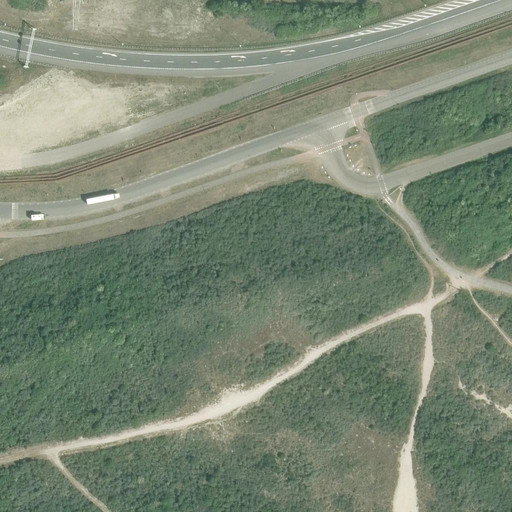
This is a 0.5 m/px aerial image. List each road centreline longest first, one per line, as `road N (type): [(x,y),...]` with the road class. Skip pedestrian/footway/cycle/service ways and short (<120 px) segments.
road 1 (trunk): [(0,38),(116,58),(215,61),(369,39),(492,0)]
road 2 (unclassified): [(0,209),(63,210),(119,196),(319,127)]
road 3 (unclassified): [(319,127),(511,56)]
road 4 (unclassified): [(381,183),(511,139)]
